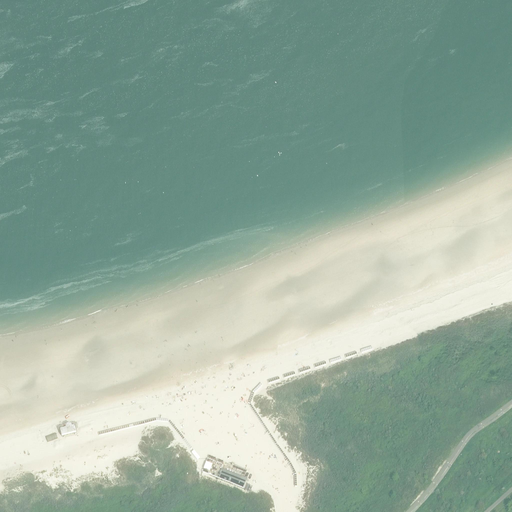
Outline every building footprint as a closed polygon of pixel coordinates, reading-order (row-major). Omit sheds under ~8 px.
[(163,414),(162,416),(172,423),(173,421),(163,414)] [(288,452),(260,414),(258,415),(286,454),(288,452)] [(196,449),(175,422),(172,424),(194,451),(196,449)] [(60,431),(61,436),(76,433),(74,427),(72,427),(71,426),(69,425),(68,425),(66,426),(65,428),(66,429),(60,431)] [(201,455),(199,452),(196,454),(202,461),(204,458),(201,455)] [(208,464),(203,461),(199,467),(203,470),(208,464)] [(242,477),(223,470),(219,479),(238,486),(244,489),(247,482),(241,480),(242,477)]
